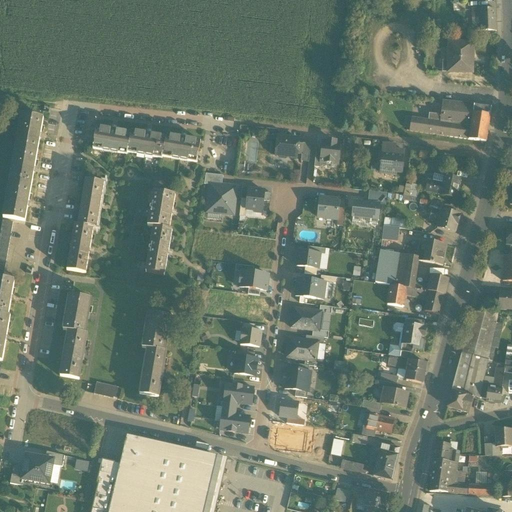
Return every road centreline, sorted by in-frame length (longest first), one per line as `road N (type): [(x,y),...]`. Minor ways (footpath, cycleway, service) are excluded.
road 1 (residential): [(236,124),(69,105),(21,398),(260,456)]
road 2 (residential): [(423,430),(507,98),(508,0)]
road 3 (residential): [(290,186),(260,456)]
road 4 (residential): [(260,456),(410,495)]
